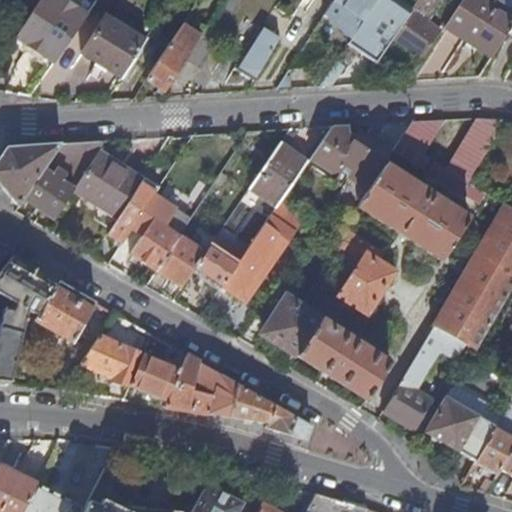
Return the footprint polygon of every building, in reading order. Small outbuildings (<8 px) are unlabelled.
[(65,0),(39,0),(14,46),(59,71),(91,14),(65,0)] [(349,37),(353,40),(380,0),(337,0),(334,4),(326,17),(351,33),(349,37)] [(350,45),(378,64),(395,40),(416,9),(402,0),(380,0),(353,40),(350,45)] [(422,0),(416,9),(395,40),(424,60),(442,33),(429,24),(433,17),(431,16),(441,0),(422,0)] [(511,12),(493,0),(464,0),(446,28),(492,58),(504,39),(508,33),(511,27),(511,12)] [(238,68),(250,75),(253,70),(261,75),(283,40),(247,17),(229,46),(245,56),(238,68)] [(84,56),(124,80),(147,43),(132,34),(137,26),(126,19),(121,27),(107,18),(84,56)] [(148,82),(167,93),(202,38),(184,27),(148,82)] [(327,47),(313,38),(304,52),(297,61),(312,71),(327,47)] [(297,61),(290,72),(312,71),(297,61)] [(253,70),(250,75),(258,80),(261,75),(253,70)] [(400,140),(424,155),(441,127),(417,112),(400,140)] [(340,172),(350,178),(353,180),(354,184),(363,190),(366,189),(370,191),(386,166),(393,155),(375,143),(372,147),(361,140),(357,141),(349,136),(348,127),(333,128),(312,160),(334,175),(340,172)] [(64,145),(53,162),(70,174),(72,171),(84,179),(97,159),(101,153),(107,143),(79,144),(64,145)] [(0,181),(12,197),(22,208),(27,200),(47,171),(53,162),(64,145),(10,149),(0,164),(0,181)] [(280,148),(253,188),(281,207),(284,203),(308,166),(280,148)] [(124,175),(127,170),(101,153),(97,159),(124,175)] [(75,193),(100,208),(120,221),(145,181),(127,170),(124,175),(97,159),(84,179),(76,192),(75,193)] [(471,220),(386,166),(370,191),(359,208),(444,262),(471,220)] [(27,200),(58,222),(75,193),(76,192),(47,171),(27,200)] [(161,190),(146,180),(145,181),(120,221),(113,231),(110,236),(125,245),(161,190)] [(281,207),(247,256),(239,267),(225,288),(248,303),(306,217),(284,203),(281,207)] [(511,292),(511,209),(505,205),(434,327),(437,328),(468,345),(478,351),(511,292)] [(120,221),(100,208),(98,222),(113,231),(120,221)] [(160,274),(183,237),(167,227),(174,216),(164,209),(133,257),(160,274)] [(365,255),(334,235),(324,253),(354,272),(365,255)] [(209,254),(183,237),(160,274),(185,290),(199,269),(209,254)] [(219,238),(212,249),(239,267),(247,256),(233,247),(219,238)] [(0,264),(8,254),(0,249),(0,264)] [(239,267),(212,249),(209,254),(199,269),(225,288),(239,267)] [(365,254),(365,255),(354,272),(333,304),(341,308),(346,300),(369,315),(396,273),(365,254)] [(15,257),(0,275),(0,295),(17,306),(14,315),(6,310),(0,332),(0,384),(11,386),(30,312),(40,316),(41,317),(60,283),(15,257)] [(41,317),(40,316),(37,322),(75,344),(98,305),(60,283),(41,317)] [(289,299),(266,334),(300,356),(323,320),(289,299)] [(102,326),(108,329),(117,316),(111,312),(102,326)] [(323,320),(300,356),(330,376),(369,401),(393,365),(323,320)] [(444,352),(459,361),(468,345),(437,328),(399,392),(386,414),(417,433),(435,401),(418,391),(439,356),(444,352)] [(102,338),(82,365),(115,379),(114,381),(132,388),(133,387),(145,356),(102,338)] [(182,371),(145,356),(133,387),(170,401),(182,371)] [(188,356),(182,371),(170,401),(167,408),(211,415),(215,398),(195,391),(202,364),(188,356)] [(215,398),(211,415),(224,417),(232,418),(239,385),(217,373),(202,364),(195,391),(215,398)] [(478,462),(506,413),(455,384),(428,433),(452,447),(478,462)] [(314,428),(239,385),(232,418),(251,421),(268,424),(268,429),(309,441),(314,428)] [(477,464),(499,476),(502,470),(511,452),(511,402),(506,413),(478,462),(477,464)] [(511,452),(502,470),(511,474),(511,452)] [(0,506),(15,474),(0,465),(0,506)] [(0,506),(0,511),(21,511),(35,485),(38,480),(18,470),(15,474),(0,506)] [(236,511),(241,504),(205,484),(190,511),(236,511)] [(70,511),(75,504),(35,485),(21,511),(70,511)] [(363,511),(366,509),(340,501),(314,494),(303,511),(363,511)] [(90,497),(82,511),(184,511),(101,499),(99,502),(90,497)] [(277,511),(261,502),(255,511),(277,511)]
